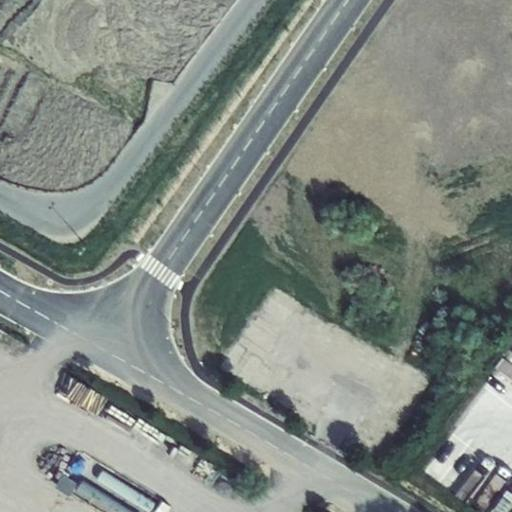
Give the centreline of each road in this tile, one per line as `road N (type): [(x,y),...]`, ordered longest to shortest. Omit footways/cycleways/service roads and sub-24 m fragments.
road 1 (unclassified): [(350,0),(110,346)]
road 2 (unclassified): [(392,511),(110,346)]
road 3 (unknown): [(63,394),(219,511)]
road 4 (unclassified): [(110,346),(0,286)]
